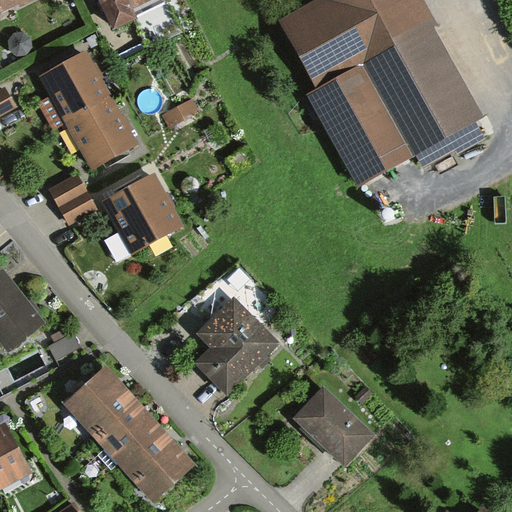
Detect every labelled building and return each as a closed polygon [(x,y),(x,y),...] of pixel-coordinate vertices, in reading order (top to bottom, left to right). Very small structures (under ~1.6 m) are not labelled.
[(0,0),(0,12),(18,3),(20,7),(33,0),(0,0)] [(99,0),(112,27),(132,18),(126,5),(137,0),(99,0)] [(358,178),(473,116),(409,0),(315,0),(283,17),(322,88),(312,94),(358,178)] [(87,51),(40,77),(52,97),(40,104),(54,129),(65,123),(91,171),(139,145),(87,51)] [(0,88),(0,116),(17,107),(5,86),(0,88)] [(187,102),(164,114),(170,125),(193,113),(187,102)] [(241,146),(227,156),(236,169),(250,159),(241,146)] [(132,255),(184,226),(155,172),(103,201),(132,255)] [(69,226),(98,210),(77,174),(49,190),(69,226)] [(0,342),(8,353),(46,324),(5,270),(0,273),(0,342)] [(194,365),(227,397),(281,342),(233,296),(197,334),(211,348),(194,365)] [(73,334),(49,346),(56,360),(80,348),(73,334)] [(153,502),(198,464),(185,449),(146,408),(125,385),(107,365),(64,404),(153,502)] [(292,419),(344,469),(376,435),(324,386),(292,419)] [(4,421),(0,422),(0,488),(32,470),(4,421)] [(80,511),(75,503),(60,511),(80,511)]
